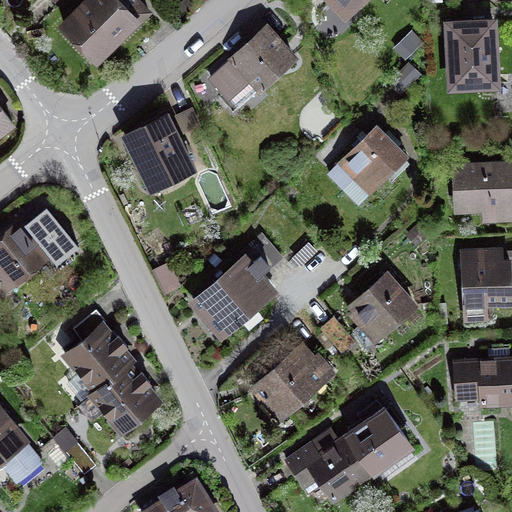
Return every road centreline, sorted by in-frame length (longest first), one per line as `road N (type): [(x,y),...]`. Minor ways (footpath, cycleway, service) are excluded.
road 1 (residential): [(230,0),(66,136)]
road 2 (residential): [(119,245),(207,427)]
road 3 (residential): [(207,427),(102,511)]
road 4 (residential): [(66,136),(119,245)]
